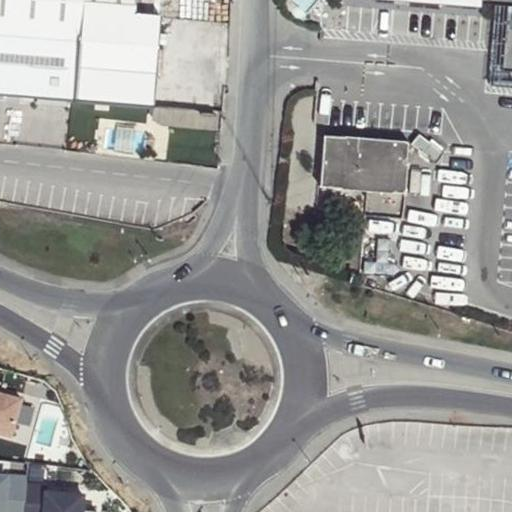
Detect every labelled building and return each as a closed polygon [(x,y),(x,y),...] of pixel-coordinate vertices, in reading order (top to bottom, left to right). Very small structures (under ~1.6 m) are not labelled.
[(0,0),(0,93),(153,108),(161,15),(136,12),(136,0),(0,0)] [(291,0),(306,13),(317,0),(291,0)] [(511,71),(511,2),(507,2),(501,70),(511,71)] [(408,142),(326,136),(322,185),(404,191),(408,142)] [(27,399),(0,390),(0,435),(17,441),(27,399)] [(41,476),(0,471),(0,511),(84,511),(85,495),(42,491),(41,476)]
